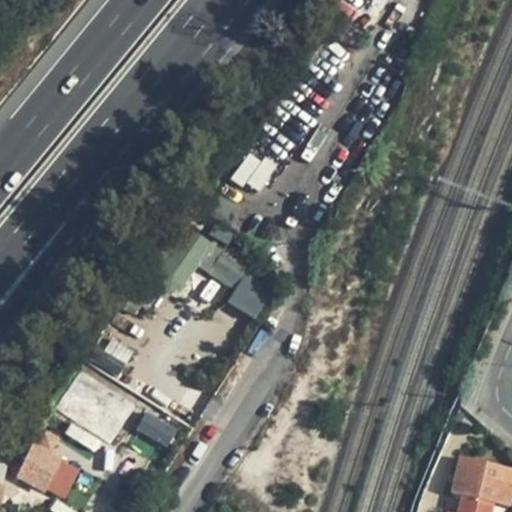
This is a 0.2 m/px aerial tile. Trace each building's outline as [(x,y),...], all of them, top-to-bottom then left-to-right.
[(232,173),(254,194),(277,170),(254,149),(232,173)] [(243,274),(183,224),(141,274),(171,298),(199,264),(230,290),(243,274)] [(246,271),(228,301),(255,318),(274,289),(246,271)] [(54,409),(73,421),(65,432),(101,455),(136,400),(82,365),(54,409)] [(29,443),(15,479),(66,499),(80,463),(29,443)] [(511,511),(511,473),(465,462),(452,511),(497,511),(498,510),(507,511),(511,511)]
